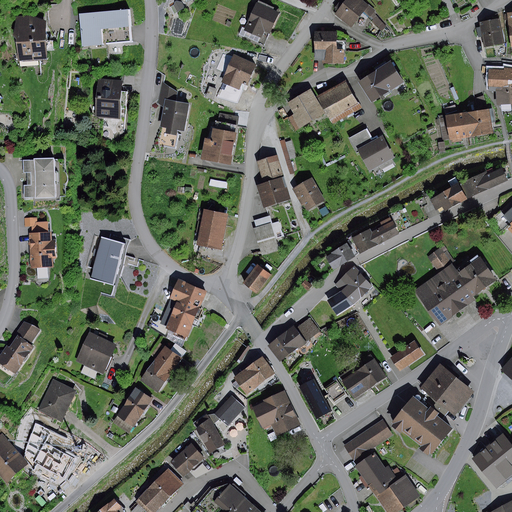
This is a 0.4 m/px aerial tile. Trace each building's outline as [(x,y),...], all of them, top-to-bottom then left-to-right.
[(361,0),(346,0),(335,14),(351,27),(364,12),(369,6),(361,0)] [(170,7),(174,14),(185,8),(181,2),(177,1),(174,2),(174,4),(170,7)] [(279,11),(256,1),(246,24),(243,22),(238,33),(264,44),(279,11)] [(370,16),(373,19),(371,21),(381,31),(386,26),(376,15),(377,13),(375,11),(369,6),(364,12),(369,17),(370,16)] [(127,10),(78,14),(81,47),(129,43),(127,10)] [(45,60),(44,16),(17,16),(12,36),(16,39),(14,42),(19,60),(45,60)] [(499,19),(480,22),(481,27),(476,28),(478,39),(482,38),(483,47),(503,44),(499,19)] [(336,33),(315,32),(314,60),(322,60),(322,63),(345,64),(345,40),(336,40),(336,33)] [(256,64),(233,55),(221,82),(228,85),(238,90),(241,82),(247,84),(256,64)] [(390,62),(358,81),(370,102),(403,83),(390,62)] [(503,71),(488,70),(488,87),(508,87),(511,86),(511,68),(503,68),(503,71)] [(120,120),(123,83),(100,80),(97,118),(120,120)] [(345,82),(318,96),(329,117),(330,119),(357,105),(345,82)] [(176,91),(163,85),(159,108),(166,109),(162,129),(181,133),(187,107),(173,105),(176,91)] [(238,90),(228,85),(224,94),(234,99),(238,90)] [(217,89),(209,86),(206,97),(214,100),(217,89)] [(508,87),(488,87),(488,91),(495,91),(496,105),(509,105),(508,87)] [(318,96),(314,89),(293,99),(303,118),(298,120),(303,130),(329,117),(318,96)] [(477,111),(488,110),(483,96),(475,98),(477,111)] [(477,111),(444,116),(448,139),(491,133),(488,110),(477,111)] [(242,128),(242,113),(220,113),(219,127),(242,128)] [(211,142),(204,140),(201,160),(229,165),(235,135),(214,131),(211,142)] [(353,140),(371,172),(395,159),(383,136),(373,142),(367,132),(353,140)] [(285,140),(280,141),(289,175),(294,173),(285,140)] [(54,197),(53,159),(23,160),(23,173),(30,173),(31,185),(24,185),(24,198),(54,197)] [(277,159),(262,163),(267,181),(259,184),(266,208),(289,202),(277,159)] [(486,172),(459,184),(466,199),(507,180),(501,167),(487,174),(486,172)] [(314,181),(295,190),(307,213),(325,204),(314,181)] [(457,184),(429,199),(437,215),(466,200),(457,184)] [(511,200),(491,221),(500,231),(507,224),(509,226),(506,230),(511,235),(511,200)] [(229,216),(203,211),(196,246),(222,251),(229,216)] [(25,227),(31,227),(34,226),(35,222),(37,222),(37,218),(24,218),(25,227)] [(370,229),(351,238),(359,254),(397,235),(389,219),(379,224),(381,227),(371,232),(370,229)] [(48,232),(48,222),(37,222),(35,222),(34,226),(31,227),(31,233),(29,233),(29,242),(27,244),(29,246),(30,268),(53,268),(53,259),(56,259),(56,240),(51,240),(51,232),(48,232)] [(271,225),(255,230),(263,258),(279,253),(271,225)] [(129,243),(106,237),(94,277),(116,284),(129,243)] [(331,254),(325,257),(332,269),(354,257),(346,244),(330,253),(331,254)] [(440,272),(414,291),(439,325),(475,299),(473,297),(484,289),(497,280),(479,255),(460,269),(444,247),(430,258),(440,272)] [(372,286),(353,267),(337,283),(342,290),(327,300),(337,316),(353,305),(372,286)] [(270,279),(256,269),(243,285),(257,295),(270,279)] [(306,280),(301,285),(307,291),(312,285),(306,280)] [(206,295),(178,284),(171,303),(179,306),(168,332),(188,340),(206,295)] [(310,318),(295,329),(305,343),(320,331),(310,318)] [(25,322),(16,334),(30,345),(41,330),(25,322)] [(293,326),(266,346),(279,362),(305,343),(295,329),(293,326)] [(20,362),(32,346),(30,345),(16,334),(7,346),(6,345),(0,353),(0,363),(13,373),(16,369),(18,368),(21,365),(20,362)] [(116,346),(88,334),(75,362),(103,374),(116,346)] [(414,342),(390,357),(400,372),(423,357),(414,342)] [(181,359),(161,345),(151,358),(156,362),(142,381),(158,392),(181,359)] [(511,356),(501,370),(511,379),(511,356)] [(372,357),(339,379),(353,399),(385,377),(372,357)] [(262,359),(235,378),(247,395),(275,376),(262,359)] [(473,392),(439,364),(419,388),(426,394),(448,411),(453,415),(473,392)] [(313,380),(298,387),(315,419),(330,411),(313,380)] [(65,423),(78,391),(50,381),(38,413),(65,423)] [(336,381),(324,389),(336,405),(347,396),(336,381)] [(284,390),(251,406),(262,429),(271,425),(276,437),(301,425),(284,390)] [(151,402),(132,391),(116,418),(135,430),(151,402)] [(411,398),(390,423),(429,455),(451,428),(441,420),(448,411),(426,394),(418,404),(411,398)] [(231,396),(215,415),(219,419),(228,426),(244,407),(231,396)] [(199,428),(196,429),(209,454),(224,445),(213,424),(219,419),(215,415),(207,415),(196,422),(199,428)] [(383,424),(345,450),(355,465),(375,452),(394,439),(383,424)] [(28,465),(3,435),(0,437),(0,475),(6,483),(28,465)] [(511,446),(503,435),(473,458),(497,487),(511,474),(511,446)] [(192,448),(171,466),(183,479),(203,461),(192,448)] [(375,452),(355,465),(376,496),(396,483),(375,452)] [(168,468),(136,502),(146,511),(156,511),(183,483),(168,468)] [(396,483),(376,496),(386,511),(400,511),(420,498),(405,476),(396,483)] [(259,511),(229,485),(211,490),(196,506),(202,511),(216,511),(220,509),(223,511),(259,511)] [(113,498),(98,511),(125,511),(126,511),(113,498)] [(511,511),(511,503),(492,511),(511,511)]
